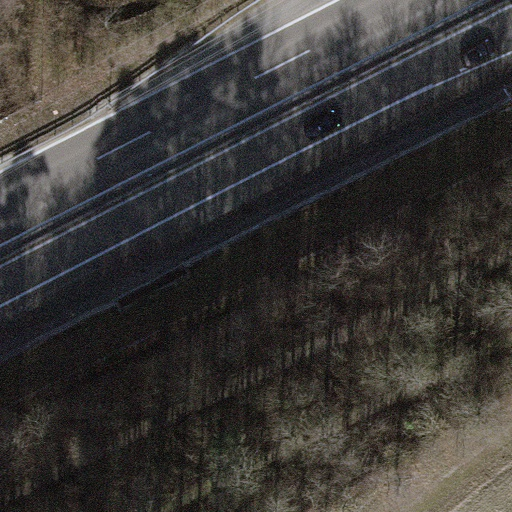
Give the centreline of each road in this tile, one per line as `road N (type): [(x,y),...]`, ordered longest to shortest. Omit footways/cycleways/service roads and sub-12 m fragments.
road 1 (trunk): [(0,289),(511,28)]
road 2 (trunk): [(412,0),(0,211)]
